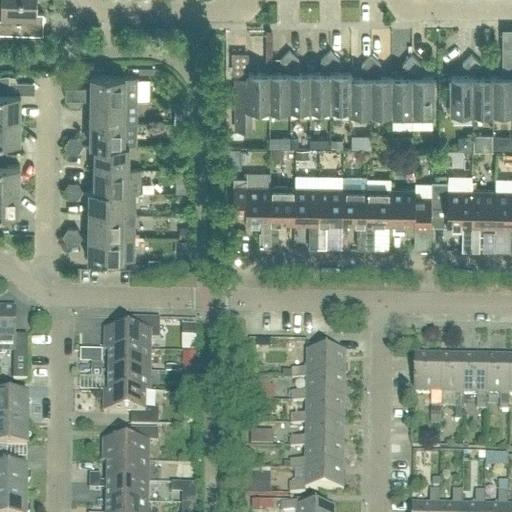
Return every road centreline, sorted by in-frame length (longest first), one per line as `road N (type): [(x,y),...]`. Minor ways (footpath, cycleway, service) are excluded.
road 1 (residential): [(245,300),(245,260),(511,264)]
road 2 (residential): [(57,296),(46,264),(52,79)]
road 3 (residential): [(54,511),(57,296)]
road 4 (residential): [(377,511),(379,303)]
road 5 (residential): [(245,300),(57,296)]
road 6 (residential): [(245,0),(226,9),(105,10),(89,0)]
road 7 (residential): [(379,303),(245,300)]
road 8 (residential): [(511,306),(379,303)]
